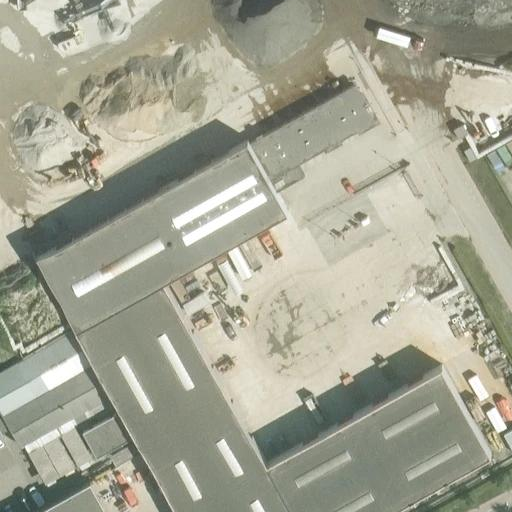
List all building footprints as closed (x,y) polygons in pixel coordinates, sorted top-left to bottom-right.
[(356,90),(353,84),(250,142),(270,179),(376,119),(359,88),(356,90)] [(459,138),(468,133),(463,124),(454,129),(459,138)] [(250,142),(248,138),(37,257),(71,318),(77,328),(165,279),(288,210),(270,179),(250,142)] [(477,157),(471,145),(464,149),(470,161),(477,157)] [(165,279),(77,328),(179,511),(384,511),(491,452),(442,364),(267,462),(165,279)] [(73,330),(0,371),(0,408),(2,412),(0,413),(0,425),(3,431),(10,427),(21,446),(24,444),(46,483),(92,457),(75,426),(96,414),(97,417),(115,407),(73,330)] [(116,410),(82,429),(96,455),(130,436),(116,410)] [(31,511),(86,511),(73,489),(31,511)]
